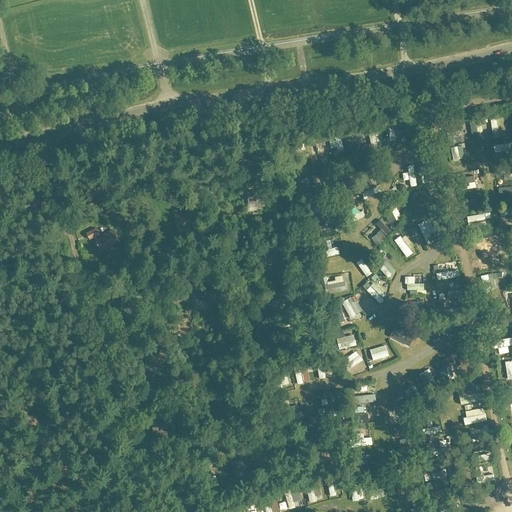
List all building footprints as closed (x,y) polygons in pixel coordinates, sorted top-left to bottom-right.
[(450,136),(452,141),(465,138),(464,132),(450,136)] [(302,153),(316,149),(315,144),(300,148),(302,153)] [(322,158),(330,155),(326,144),(318,147),(322,158)] [(465,147),(456,149),(458,162),(468,161),(465,147)] [(511,168),(498,169),(498,181),(511,180),(511,168)] [(259,180),(260,191),(272,189),(269,179),(259,180)] [(430,190),(413,192),(416,211),(433,208),(430,190)] [(257,208),(264,207),(263,191),(247,193),(249,204),(257,203),(257,208)] [(481,196),(466,199),(467,205),(482,203),(481,196)] [(365,201),(358,203),(360,212),(368,209),(365,201)] [(315,209),(317,218),(329,216),(327,207),(315,209)] [(180,210),(174,211),(177,228),(192,225),(189,209),(182,210),(182,209),(180,209),(180,210)] [(409,231),(414,247),(426,243),(426,244),(432,242),(426,225),(409,231)] [(114,229),(100,236),(96,229),(87,234),(90,241),(95,239),(101,252),(120,243),(114,229)] [(278,250),(253,252),(253,257),(260,257),(260,266),(279,264),(278,250)] [(381,269),(392,281),(400,274),(388,262),(381,269)] [(426,284),(416,286),(418,294),(428,292),(426,284)] [(195,296),(197,306),(213,303),(210,288),(205,289),(206,294),(195,296)] [(124,309),(139,309),(139,295),(134,295),(134,300),(127,300),(127,302),(124,302),(124,309)] [(368,315),(374,312),(365,298),(360,301),(368,315)] [(343,302),(354,321),(360,318),(349,299),(343,302)] [(265,327),(261,329),(266,339),(269,337),(270,339),(276,335),(275,334),(280,331),(275,322),(279,319),(275,310),(260,318),(265,327)] [(335,314),(343,325),(349,320),(341,310),(335,314)] [(416,332),(399,322),(391,337),(409,346),(416,332)] [(436,337),(448,334),(446,325),(434,327),(436,337)] [(343,352),(359,350),(357,337),(342,339),(343,352)] [(373,350),(376,363),(392,360),(389,347),(373,350)] [(159,356),(151,355),(150,366),(160,367),(160,369),(164,369),(165,350),(160,350),(159,356)] [(345,362),(352,373),(366,363),(359,352),(345,362)] [(292,385),(298,383),(295,365),(288,366),(292,385)] [(480,384),(464,390),(466,396),(482,390),(480,384)] [(511,405),(511,404),(511,389),(503,391),(505,406),(511,405)] [(379,396),(355,397),(356,407),(379,406),(379,396)] [(219,421),(226,416),(228,419),(240,411),(235,402),(226,407),(221,400),(210,407),(219,421)] [(357,418),(357,425),(373,425),(372,417),(357,418)] [(433,429),(442,427),(440,419),(422,423),(426,436),(434,434),(433,429)] [(162,421),(163,428),(153,428),(153,439),(168,439),(167,429),(175,429),(174,421),(162,421)] [(371,430),(358,433),(361,447),(374,444),(371,430)] [(484,468),(495,465),(493,456),(482,459),(484,468)] [(233,474),(248,470),(246,460),(231,463),(233,474)] [(432,484),(441,482),(439,474),(430,476),(432,484)] [(498,477),(484,479),(485,486),(499,485),(498,477)] [(346,484),(339,485),(341,494),(347,493),(346,484)] [(368,488),(370,500),(386,498),(385,486),(368,488)] [(273,500),(275,511),(282,511),(281,499),(273,500)] [(274,511),(271,500),(265,502),(268,511),(274,511)]
